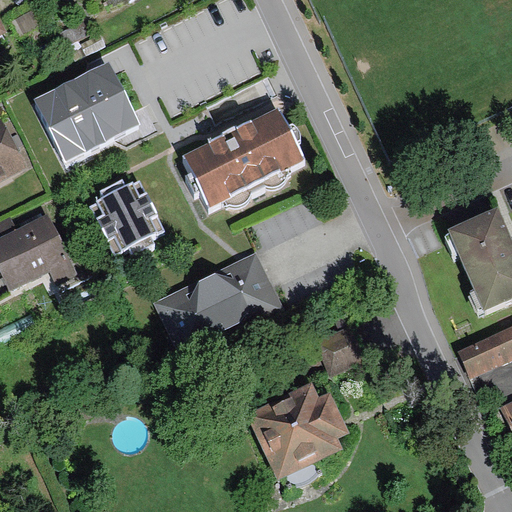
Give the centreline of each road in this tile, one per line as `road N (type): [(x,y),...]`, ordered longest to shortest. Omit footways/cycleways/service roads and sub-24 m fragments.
road 1 (residential): [(510,511),(379,233)]
road 2 (residential): [(268,0),(379,233)]
road 3 (residential): [(379,233),(511,171)]
